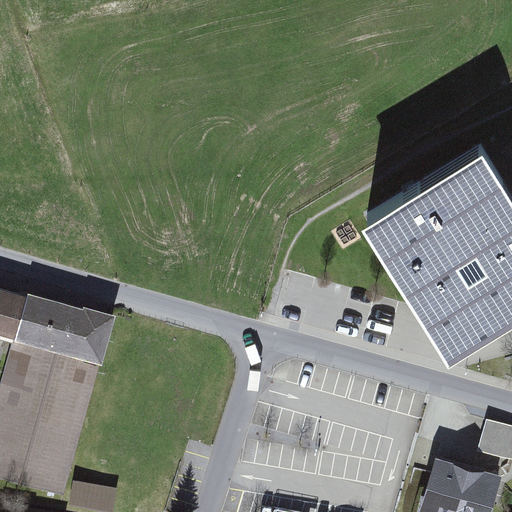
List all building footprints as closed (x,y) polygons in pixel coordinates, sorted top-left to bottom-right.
[(511,163),(498,140),(375,213),(459,355),(511,323),(511,163)] [(26,293),(0,285),(0,328),(15,333),(26,293)] [(23,338),(109,363),(122,318),(36,294),(23,338)] [(100,369),(14,344),(0,392),(0,478),(64,497),(100,369)] [(511,454),(511,420),(487,414),(479,446),(511,454)] [(496,511),(509,467),(443,449),(425,511),(496,511)] [(110,511),(114,511),(120,486),(77,477),(71,503),(110,511)]
